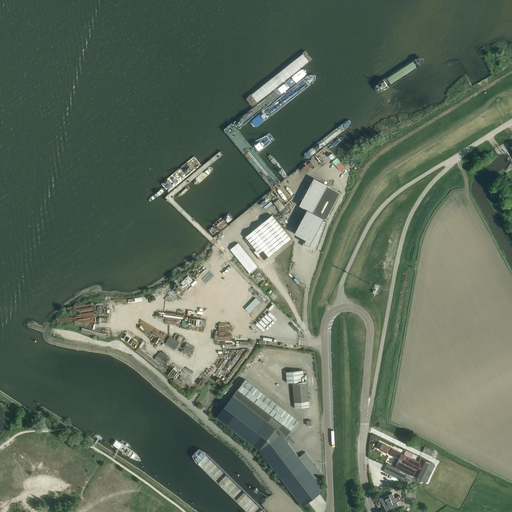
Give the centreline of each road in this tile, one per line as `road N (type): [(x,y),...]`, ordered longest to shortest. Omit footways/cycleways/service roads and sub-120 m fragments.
road 1 (tertiary): [(365,408),(402,235),(415,205),(455,157)]
road 2 (unclassified): [(134,353),(242,449),(296,511)]
road 3 (unknown): [(309,274),(344,183),(327,167),(315,170),(292,217),(298,244)]
road 4 (unclassified): [(331,507),(324,323),(340,308)]
road 5 (tertiary): [(455,157),(380,208),(343,276),(340,308)]
road 6 (unknown): [(300,318),(237,231),(264,199)]
road 7 (tertiary): [(365,408),(369,325),(355,308),(340,308)]
